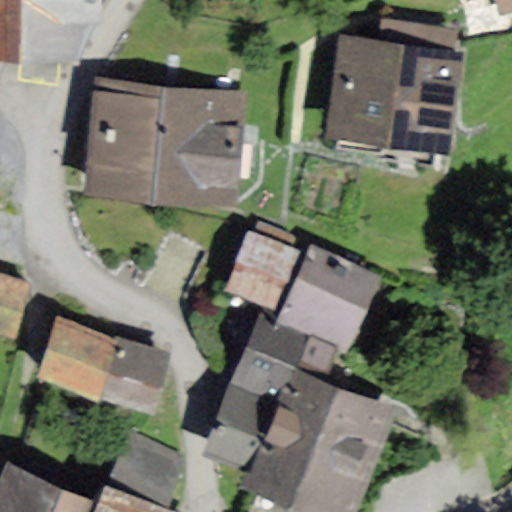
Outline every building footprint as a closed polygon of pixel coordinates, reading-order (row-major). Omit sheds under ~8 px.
[(18,0),(0,0),(0,52),(18,52),(18,0)] [(466,65),(344,45),(329,135),(452,155),(466,65)] [(238,94),(98,84),(91,191),(230,201),(238,94)] [(0,191),(22,122),(0,115),(0,191)] [(223,277),(275,299),(301,239),(250,216),(223,277)] [(29,288),(0,277),(0,349),(7,352),(29,288)] [(133,351),(56,330),(44,377),(120,398),(133,351)] [(344,511),(380,402),(267,366),(229,484),(316,511),(344,511)] [(94,511),(99,497),(0,464),(0,511),(94,511)]
